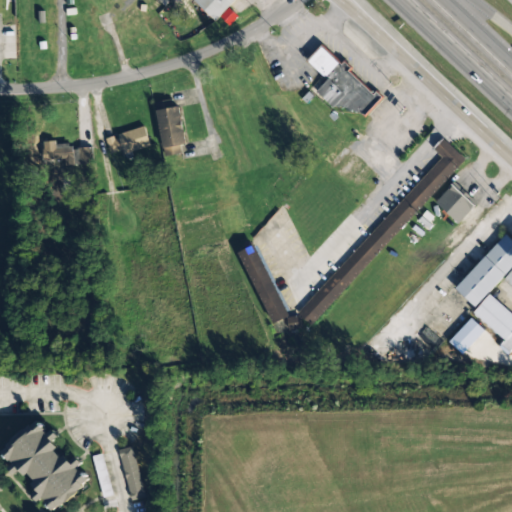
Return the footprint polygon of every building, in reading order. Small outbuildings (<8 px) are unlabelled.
[(234,0),(192,0),(192,1),(216,21),(234,0)] [(152,31),(160,40),(167,34),(160,25),(152,31)] [(320,88),(357,122),(379,97),(322,45),(307,61),(327,80),(320,88)] [(180,145),(187,144),(180,105),(157,110),(165,155),(181,152),(180,145)] [(150,146),(145,127),(105,138),(110,156),(150,146)] [(258,244),(241,252),(271,325),(286,319),(291,332),(305,326),(313,327),(464,157),(443,139),(436,147),(440,157),(300,314),(293,317),(285,310),(258,244)] [(93,147),(74,147),(74,163),(93,163),(93,147)] [(475,206),(452,184),(435,202),(458,224),(475,206)] [(475,307),(511,267),(511,240),(505,234),(454,289),(475,307)] [(511,269),(503,279),(511,287),(511,269)] [(511,312),(489,294),(473,313),(505,340),(501,344),(509,351),(511,348),(511,312)] [(52,511),(54,511),(92,482),(42,419),(3,450),(52,511)] [(119,450),(131,500),(146,497),(134,447),(119,450)] [(104,497),(113,495),(102,454),(92,457),(104,497)]
